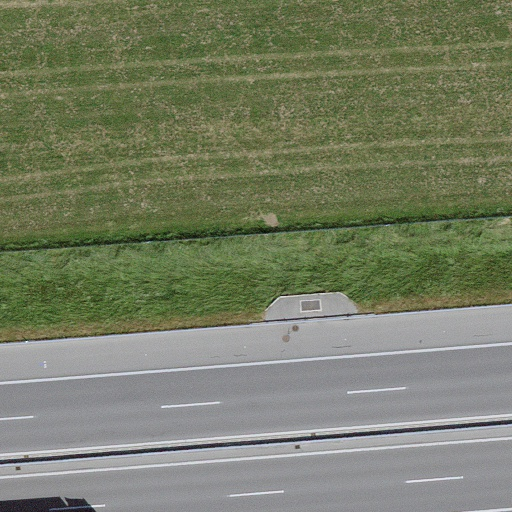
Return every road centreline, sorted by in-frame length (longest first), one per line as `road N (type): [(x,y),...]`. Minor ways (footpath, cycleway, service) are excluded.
road 1 (motorway): [(0,511),(511,471)]
road 2 (motorway): [(511,377),(0,416)]
